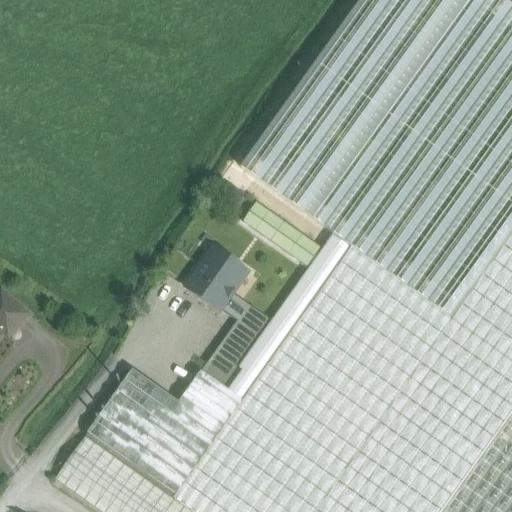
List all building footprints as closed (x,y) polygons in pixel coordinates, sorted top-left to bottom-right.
[(511,50),(440,0),(383,0),(254,182),(333,238),(351,251),(452,322),(511,237),(511,50)] [(310,268),(324,247),(258,204),(244,225),(310,268)] [(332,490),(317,511),(443,511),(511,415),(511,237),(452,322),(332,490)] [(333,238),(272,324),(271,323),(238,370),(242,373),(228,392),(229,393),(218,409),(232,419),(351,251),(333,238)] [(174,500),(190,511),(317,511),(332,490),(452,322),(351,251),(232,419),(174,500)] [(217,254),(200,278),(198,276),(188,290),(221,314),(233,297),(248,275),(217,254)] [(29,317),(2,293),(0,295),(0,310),(3,313),(20,328),(29,317)] [(271,323),(233,297),(222,312),(238,323),(202,373),(228,392),(242,373),(238,370),(271,323)] [(145,357),(56,482),(74,495),(140,402),(163,370),(145,357)] [(190,511),(174,500),(232,419),(218,409),(163,370),(140,402),(74,495),(98,511),(190,511)] [(511,511),(511,415),(443,511),(511,511)]
